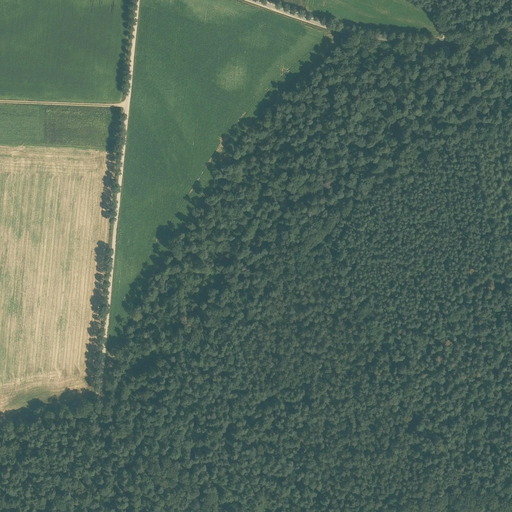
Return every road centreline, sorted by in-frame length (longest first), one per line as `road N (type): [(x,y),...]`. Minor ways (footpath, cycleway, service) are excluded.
road 1 (track): [(136,0),(101,395)]
road 2 (track): [(106,403),(318,230)]
road 3 (tertiary): [(511,27),(448,40),(399,38),(257,0)]
road 4 (track): [(127,103),(0,99)]
